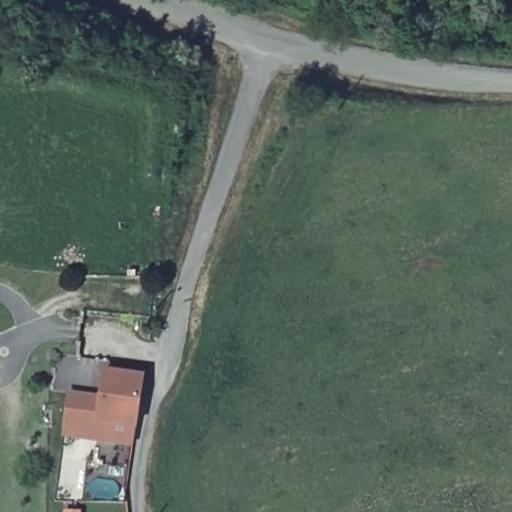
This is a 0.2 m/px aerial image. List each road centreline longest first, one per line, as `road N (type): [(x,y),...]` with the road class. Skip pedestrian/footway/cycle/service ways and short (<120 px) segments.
road 1 (unclassified): [(264,47),(183,255),(140,511)]
road 2 (unclassified): [(511,80),(264,47)]
road 3 (unclassified): [(264,47),(134,0)]
